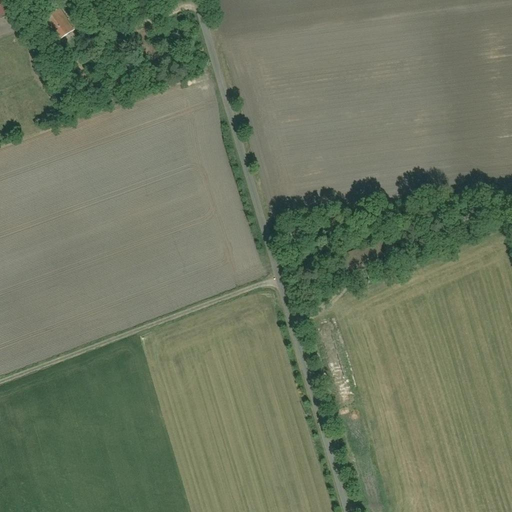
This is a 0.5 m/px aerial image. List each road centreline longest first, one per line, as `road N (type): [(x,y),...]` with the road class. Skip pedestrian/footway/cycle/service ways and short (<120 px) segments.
road 1 (unclassified): [(349,511),(198,0)]
road 2 (track): [(281,279),(0,386)]
